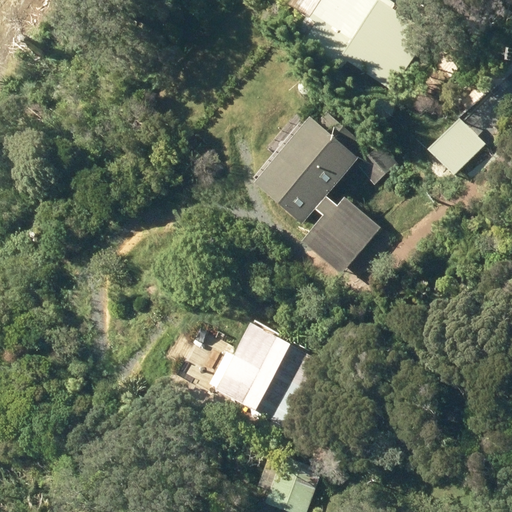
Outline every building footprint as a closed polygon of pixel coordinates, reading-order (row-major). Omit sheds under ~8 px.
[(344,43),(333,61),(387,94),(424,34),(387,11),(392,3),(386,0),(315,0),(304,18),(316,26),(344,43)] [(511,109),(492,89),(460,120),(484,144),(511,116),(511,109)] [(334,210),(322,201),(364,149),(322,116),(310,131),(297,121),(243,188),(295,230),(309,213),(318,220),(297,246),(338,279),(377,231),(341,202),(334,210)] [(256,324),(219,393),(288,430),(326,364),(256,324)] [(269,506),(285,511),(310,511),(322,478),(271,462),(262,489),(273,493),(269,506)]
